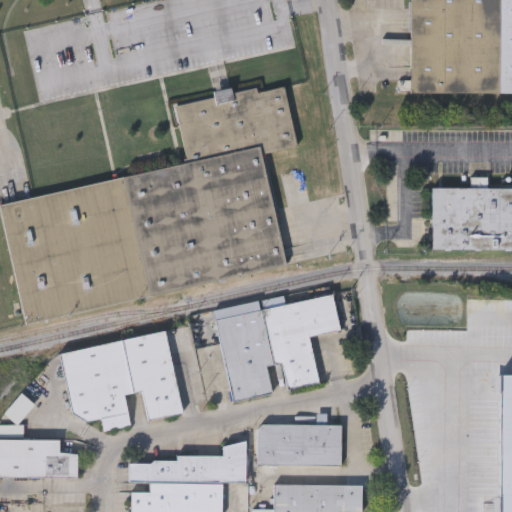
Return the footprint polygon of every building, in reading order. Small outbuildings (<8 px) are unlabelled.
[(511,0),(511,93),(411,93),(411,0),(511,0)] [(22,320),(0,201),(186,165),(174,104),(216,96),(211,70),(225,68),(230,95),(284,84),(296,147),(264,153),(286,269),(22,320)] [(511,187),(511,249),(432,249),(432,187),(511,187)] [(339,330),(310,335),(318,383),(286,389),(282,364),(267,366),(272,394),(231,401),(217,316),(333,297),(339,330)] [(103,431),(100,416),(73,421),(61,351),(167,332),(181,414),(148,420),(143,391),(125,394),(130,426),(103,431)] [(341,465),(256,465),(256,425),(341,425),(341,465)] [(0,480),(78,481),(78,457),(60,456),(60,443),(0,442),(0,480)] [(221,511),(130,511),(130,483),(221,483),(221,511)] [(273,511),(273,485),(362,485),(362,511),(273,511)]
